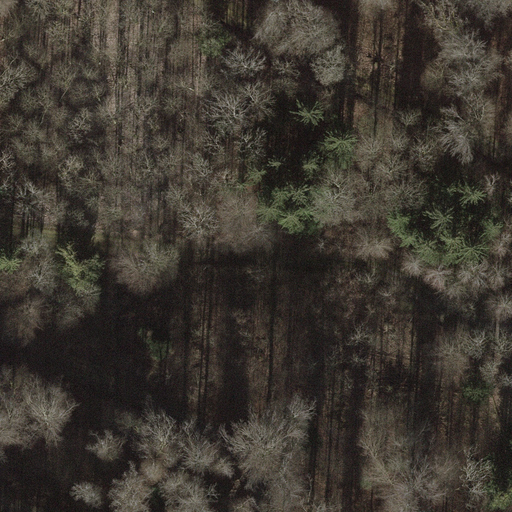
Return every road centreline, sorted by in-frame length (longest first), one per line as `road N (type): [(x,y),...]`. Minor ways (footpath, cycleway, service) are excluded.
road 1 (track): [(0,225),(354,261),(421,287),(467,323),(511,325)]
road 2 (track): [(511,158),(211,0)]
road 3 (track): [(262,511),(254,482),(210,436),(0,335)]
